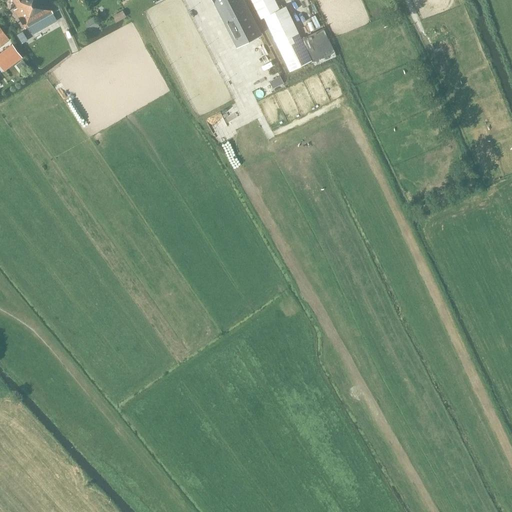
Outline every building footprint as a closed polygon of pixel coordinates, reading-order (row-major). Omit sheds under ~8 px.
[(39,21),(27,0),(12,0),(17,8),(14,10),(25,29),(28,27),(31,33),(43,27),(39,21)] [(27,0),(39,21),(43,27),(55,20),(53,13),(45,0),(27,0)] [(260,35),(242,0),(213,0),(237,46),(260,35)] [(251,0),(261,18),(279,9),(274,0),(251,0)] [(264,17),(290,71),(312,61),(286,6),(264,17)] [(125,17),(122,11),(113,16),(116,22),(125,17)] [(86,21),(91,30),(99,26),(94,17),(86,21)] [(0,45),(9,39),(0,27),(0,45)] [(0,55),(0,67),(2,71),(11,65),(3,53),(0,55)] [(274,88),(284,82),(280,75),(270,81),(274,88)]
